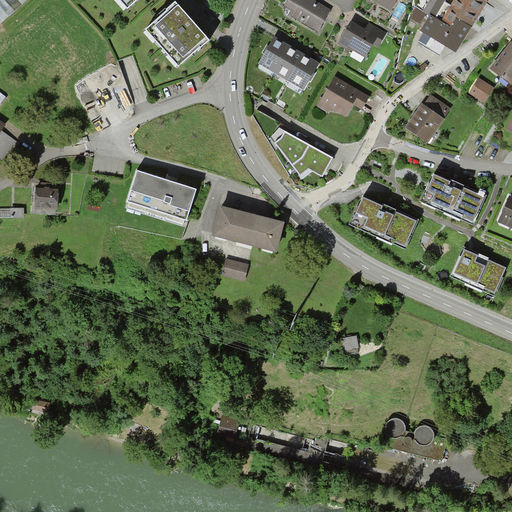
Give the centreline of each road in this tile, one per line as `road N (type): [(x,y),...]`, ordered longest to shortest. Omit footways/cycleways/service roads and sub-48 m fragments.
road 1 (unclassified): [(230,89),(45,155),(0,184)]
road 2 (tertiary): [(295,211),(354,260),(511,333)]
road 3 (residential): [(511,13),(404,93),(373,134)]
road 4 (residential): [(373,134),(454,162),(511,170)]
road 5 (tertiary): [(230,89),(238,135),(256,169),(295,211)]
